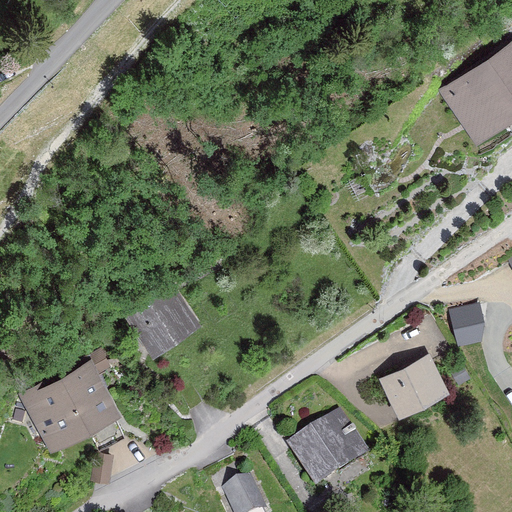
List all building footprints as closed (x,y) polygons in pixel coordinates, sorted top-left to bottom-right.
[(511,114),(511,37),(436,90),(473,142),(511,114)] [(196,322),(166,280),(120,314),(150,355),(196,322)] [(461,344),(489,334),(477,299),(448,310),(461,344)] [(444,392),(427,357),(381,379),(398,414),(444,392)] [(117,412),(89,362),(50,383),(48,379),(16,397),(47,451),(117,412)] [(365,454),(338,412),(285,447),(313,489),(365,454)] [(106,483),(111,457),(97,454),(92,481),(106,483)] [(247,511),(262,506),(250,477),(224,488),(233,511),(247,511)]
